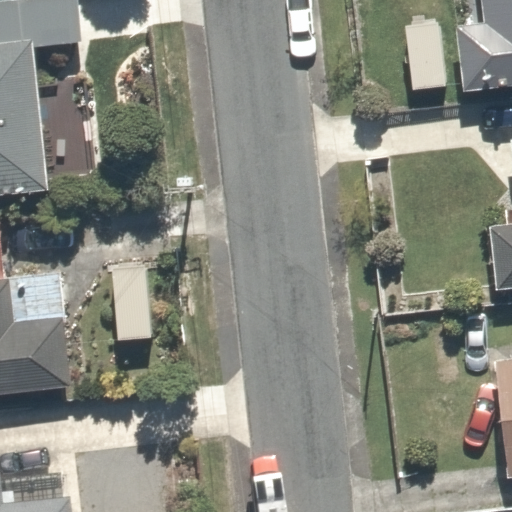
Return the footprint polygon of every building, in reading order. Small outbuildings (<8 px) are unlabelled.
[(511,83),(511,0),(489,0),(492,19),(458,23),(467,89),(511,83)] [(0,192),(54,187),(38,39),(0,42),(0,192)] [(511,287),(511,222),(494,224),(500,289),(511,287)] [(0,392),(72,384),(63,315),(12,322),(6,277),(0,277),(0,392)] [(511,474),(511,353),(496,355),(508,475),(511,474)] [(0,511),(63,511),(62,499),(0,505),(0,511)]
